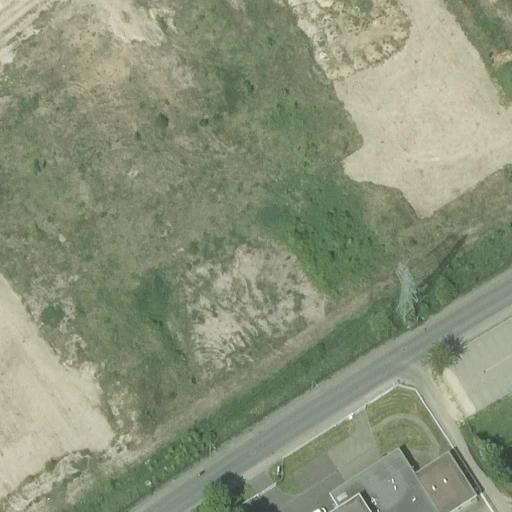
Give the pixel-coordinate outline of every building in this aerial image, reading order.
[(0,511),(12,511),(106,458),(110,448),(28,305),(115,255),(135,290),(154,280),(165,284),(267,225),(258,209),(289,192),(177,0),(140,0),(2,80),(49,163),(32,172),(42,189),(32,194),(25,213),(51,198),(81,248),(33,276),(30,284),(23,289),(4,281),(0,274),(0,511)] [(301,0),(367,113),(345,126),(415,248),(511,192),(511,110),(448,0),(301,0)] [(259,56),(309,35),(304,23),(254,45),(259,56)] [(318,28),(312,31),(334,69),(340,65),(318,28)] [(226,78),(248,62),(243,55),(220,71),(226,78)] [(344,511),(450,511),(469,500),(446,465),(413,486),(396,461),(361,484),(369,497),(358,504),(344,511)]
